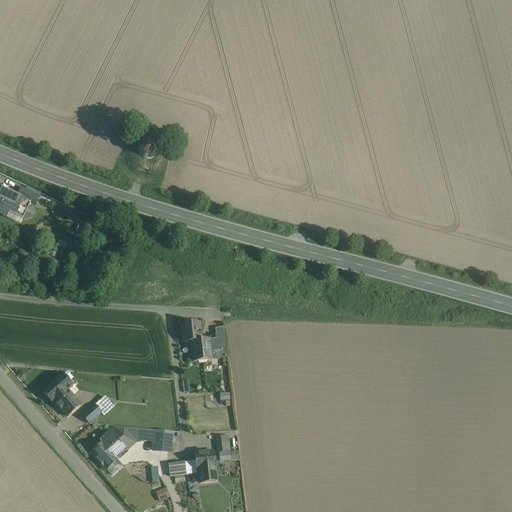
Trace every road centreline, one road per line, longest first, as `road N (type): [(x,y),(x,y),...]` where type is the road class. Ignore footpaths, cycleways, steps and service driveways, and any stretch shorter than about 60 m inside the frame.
road 1 (secondary): [(511,308),(132,202),(0,154)]
road 2 (unclassified): [(205,315),(0,295)]
road 3 (residential): [(0,374),(117,511)]
